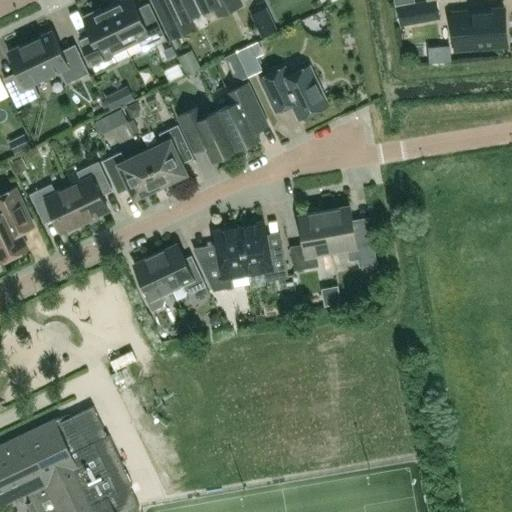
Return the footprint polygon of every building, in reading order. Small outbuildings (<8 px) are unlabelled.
[(113,5),(107,8),(125,47),(139,41),(143,50),(166,39),(154,15),(142,21),(131,0),(114,0),(111,1),(113,5)] [(152,0),(170,36),(194,25),(188,14),(200,9),(195,0),(152,0)] [(239,0),(195,0),(200,9),(212,3),(217,14),(241,3),(239,0)] [(439,17),(436,0),(423,0),(396,5),(400,24),(439,17)] [(125,47),(107,8),(100,11),(99,7),(82,16),(95,43),(84,48),(96,72),(116,62),(112,54),(125,47)] [(507,45),(504,8),(451,12),(454,49),(507,45)] [(51,30),(29,41),(46,76),(59,69),(65,82),(88,72),(78,50),(64,56),(51,30)] [(257,33),(240,40),(249,65),(266,58),(257,33)] [(194,64),(208,57),(199,39),(185,46),(194,64)] [(46,76),(29,41),(7,51),(20,77),(6,84),(16,106),(39,95),(32,82),(46,76)] [(182,49),(170,55),(177,70),(189,63),(182,49)] [(275,111),(291,103),(298,119),(327,105),(308,65),(287,75),(283,66),(259,78),(275,111)] [(130,97),(143,91),(132,67),(93,84),(97,93),(111,87),(117,100),(103,106),(111,124),(137,113),(130,97)] [(224,94),(229,104),(217,110),(236,149),(259,137),(256,130),(267,125),(247,82),(224,94)] [(200,105),(197,107),(177,116),(193,151),(205,145),(212,160),(236,149),(217,110),(205,116),(200,105)] [(160,185),(168,181),(185,172),(180,162),(193,156),(178,125),(159,133),(164,142),(144,151),(160,185)] [(160,185),(144,151),(124,161),(120,152),(102,161),(117,192),(129,186),(134,197),(160,185)] [(68,186),(84,221),(108,210),(98,189),(109,183),(98,161),(76,171),(80,180),(68,186)] [(84,221),(68,186),(55,192),(51,183),(29,193),(40,216),(51,211),(61,232),(84,221)] [(33,225),(27,213),(15,187),(0,194),(0,261),(27,248),(19,232),(33,225)] [(324,210),(331,251),(346,248),(348,260),(357,258),(359,266),(376,263),(371,231),(354,234),(349,205),(324,210)] [(331,251),(324,210),(298,215),(303,243),(289,246),(294,270),(318,265),(316,253),(331,251)] [(263,222),(239,226),(247,273),(263,270),(265,281),(288,276),(282,243),(268,246),(263,222)] [(247,273),(239,226),(214,231),(218,255),(198,259),(213,290),(234,287),(232,276),(247,273)] [(70,261),(82,254),(73,240),(61,247),(70,261)] [(176,243),(155,253),(171,288),(182,283),(185,290),(190,292),(205,285),(195,264),(188,267),(176,243)] [(171,288),(155,253),(133,264),(145,288),(141,289),(151,310),(162,305),(164,300),(161,293),(171,288)] [(89,443),(82,429),(75,414),(56,423),(54,418),(0,444),(0,505),(28,492),(38,511),(114,511),(106,494),(112,491),(103,474),(105,473),(90,442),(89,443)] [(125,507),(135,504),(130,483),(120,486),(125,507)]
